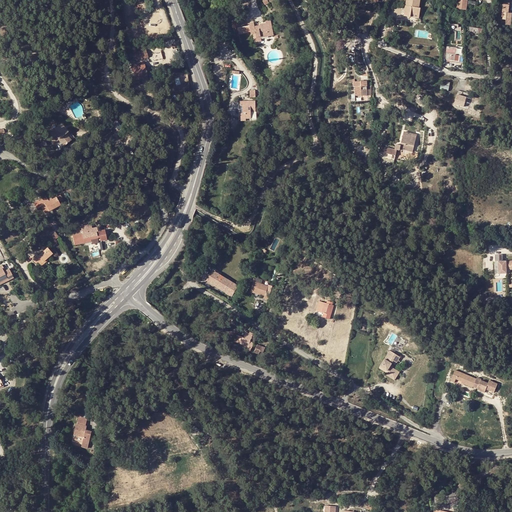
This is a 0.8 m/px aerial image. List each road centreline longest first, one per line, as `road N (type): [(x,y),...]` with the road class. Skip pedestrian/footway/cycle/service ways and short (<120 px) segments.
road 1 (track): [(191,203),(241,227),(280,167),(316,147),(309,114),(316,62),(290,0)]
road 2 (residential): [(112,280),(164,222),(160,204),(122,156),(38,172),(0,147)]
road 3 (track): [(109,0),(112,91),(179,127),(173,178),(193,193)]
road 4 (tertiary): [(144,306),(192,342),(341,402)]
road 5 (residential): [(356,386),(189,281)]
road 6 (primary): [(201,159),(208,105),(173,0)]
road 7 (primary): [(201,159),(169,234),(121,289)]
road 8 (residential): [(511,79),(446,71),(365,37)]
road 9 (primary): [(132,291),(177,237),(201,159)]
road 10 (primary): [(121,289),(68,349),(50,396)]
road 11 (primary): [(50,396),(73,356),(127,297)]
road 12 (residential): [(0,335),(56,300),(112,280)]
